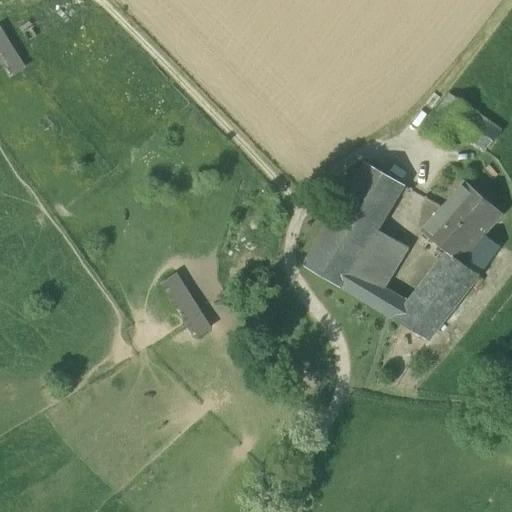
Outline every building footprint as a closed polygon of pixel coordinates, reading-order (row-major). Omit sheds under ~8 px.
[(26,69),(0,26),(0,64),(9,79),(26,69)] [(458,134),(483,151),(501,130),(449,93),(424,128),(449,145),(458,134)] [(302,266),(339,287),(350,268),(375,228),(401,184),(364,162),(302,266)] [(446,252),(460,263),(484,235),(502,214),(464,182),(420,231),(446,252)] [(408,248),(375,228),(350,268),(384,288),(408,248)] [(384,288),(350,268),(339,287),(428,340),(477,275),(499,247),(484,235),(460,263),(446,252),(408,302),(384,288)] [(212,329),(176,273),(160,284),(195,339),(212,329)]
